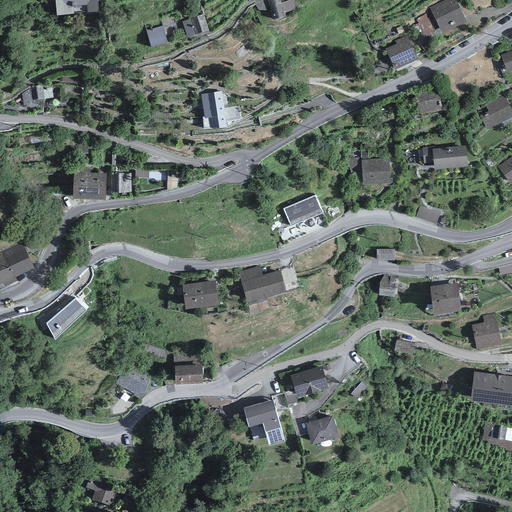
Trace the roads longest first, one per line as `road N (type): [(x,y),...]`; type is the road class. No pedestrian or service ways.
road 1 (tertiary): [(511,224),(461,237),(361,219),(275,255),(191,267),(108,250),(47,298),(0,315)]
road 2 (tertiary): [(218,387),(315,327),(369,269),(445,268),(511,240)]
road 3 (residential): [(218,387),(337,351),(379,324),(457,353),(511,356)]
road 4 (tertiary): [(0,296),(31,281),(74,211),(185,190),(255,157)]
road 5 (tertiary): [(255,157),(511,21)]
road 6 (residential): [(255,157),(184,161),(80,126),(0,118)]
road 7 (tertiary): [(0,415),(42,415),(105,431),(159,394),(218,387)]
